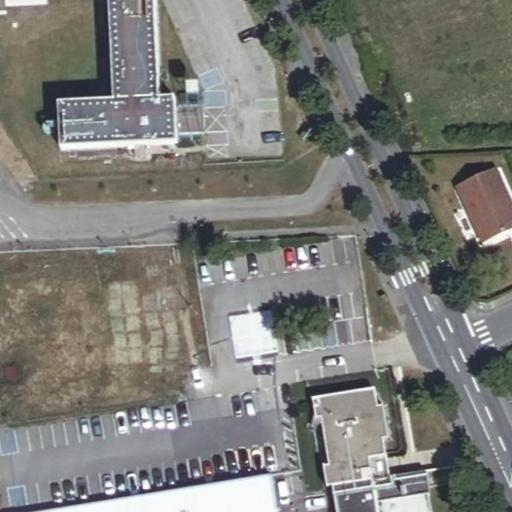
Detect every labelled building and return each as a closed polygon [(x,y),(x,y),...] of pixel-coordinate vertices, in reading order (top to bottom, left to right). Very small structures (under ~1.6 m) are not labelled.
[(177,109),(176,100),(160,100),(156,0),(109,0),(113,102),(60,105),(61,150),(178,145),(178,136),(177,109)] [(204,135),(203,108),(177,109),(178,136),(204,135)] [(483,244),(511,230),(511,200),(497,167),(457,186),(483,244)] [(433,511),(427,473),(390,479),(384,442),(390,442),(388,435),(326,445),(330,468),(324,469),(327,490),(333,489),(336,511),(433,511)] [(278,511),(273,479),(63,511),(278,511)]
